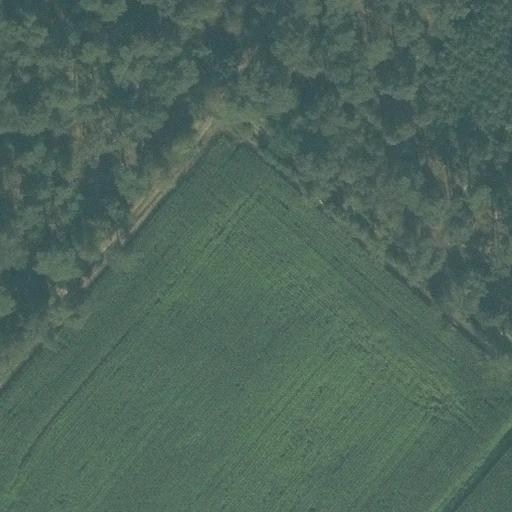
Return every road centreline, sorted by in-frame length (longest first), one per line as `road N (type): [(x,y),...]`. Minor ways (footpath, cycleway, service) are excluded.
road 1 (track): [(0,367),(167,179)]
road 2 (track): [(167,179),(0,70)]
road 3 (track): [(219,119),(290,0)]
